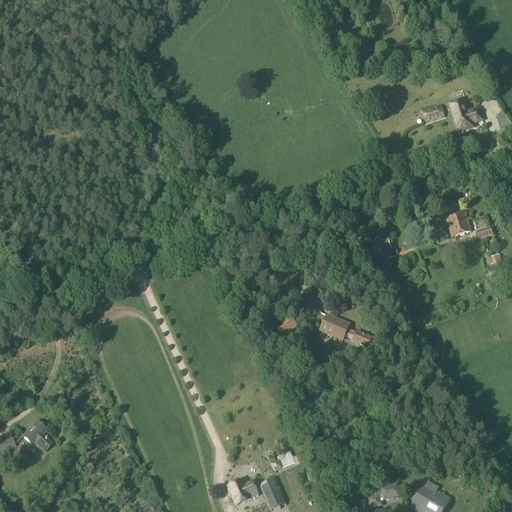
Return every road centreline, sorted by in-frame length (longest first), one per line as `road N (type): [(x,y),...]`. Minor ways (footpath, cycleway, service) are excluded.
road 1 (unclassified): [(511,152),(0,318)]
road 2 (track): [(49,302),(58,351),(50,377),(0,430)]
